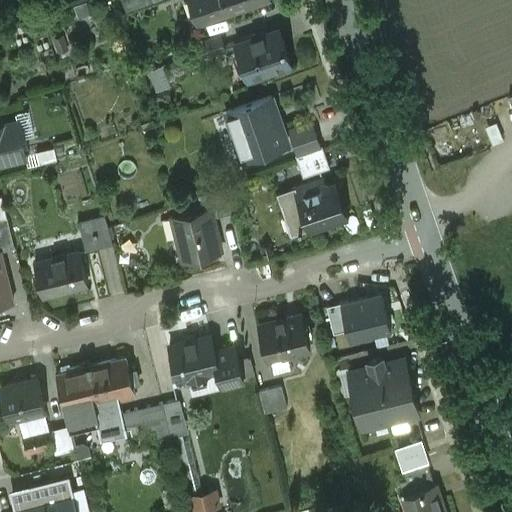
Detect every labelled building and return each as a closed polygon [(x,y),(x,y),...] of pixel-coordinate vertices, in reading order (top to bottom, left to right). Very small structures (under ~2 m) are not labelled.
[(124,0),(129,12),(162,0),(124,0)] [(192,0),(201,24),(269,0),(192,0)] [(280,27),(236,43),(246,72),(261,67),(263,73),(292,62),(280,27)] [(222,37),(201,44),(205,56),(226,48),(222,37)] [(167,64),(152,69),(159,90),(173,86),(167,64)] [(272,96),(227,111),(238,141),(245,139),(250,152),(264,147),(265,152),(289,143),(272,96)] [(0,123),(0,162),(27,157),(25,149),(29,148),(26,136),(22,137),(18,119),(0,123)] [(313,123),(290,131),(298,154),(321,146),(313,123)] [(41,160),(58,156),(56,147),(39,150),(41,160)] [(326,151),(299,160),(304,176),(331,167),(326,151)] [(322,177),(278,192),(286,218),(304,212),(309,226),(297,230),(298,232),(347,216),(335,181),(325,185),(322,177)] [(227,185),(211,191),(218,216),(233,212),(227,185)] [(211,191),(199,195),(194,212),(212,207),(214,217),(218,216),(211,191)] [(194,212),(173,217),(183,259),(222,250),(214,217),(212,207),(194,212)] [(105,214),(79,221),(87,250),(113,243),(109,226),(105,214)] [(8,217),(0,218),(0,248),(2,248),(2,251),(15,247),(8,217)] [(0,248),(0,303),(14,300),(2,251),(2,248),(0,248)] [(80,251),(35,262),(43,295),(88,284),(80,251)] [(384,292),(328,304),(334,331),(347,329),(350,341),(392,333),(384,292)] [(301,313),(258,324),(267,360),(310,349),(301,313)] [(211,335),(170,345),(178,380),(218,370),(220,370),(215,351),(211,335)] [(236,346),(215,351),(220,370),(218,370),(222,386),(244,380),(236,346)] [(119,356),(85,365),(84,363),(81,363),(82,366),(59,371),(59,369),(56,370),(71,431),(97,424),(99,435),(126,428),(119,399),(137,394),(126,352),(118,354),(119,356)] [(371,367),(350,372),(355,393),(363,427),(418,414),(405,359),(383,364),(382,358),(370,361),(371,367)] [(350,374),(338,377),(343,396),(355,393),(350,374)] [(38,377),(2,386),(10,419),(21,417),(44,411),(46,411),(38,377)] [(282,384),(259,390),(265,413),(288,407),(282,384)] [(181,397),(164,401),(170,425),(172,436),(190,431),(181,397)] [(164,401),(127,410),(133,434),(170,425),(164,401)] [(44,411),(21,417),(25,436),(49,430),(44,411)] [(25,436),(24,436),(28,452),(32,451),(34,460),(56,454),(50,430),(49,430),(25,436)] [(421,441),(398,448),(404,467),(427,459),(421,441)] [(427,459),(404,467),(408,479),(432,473),(427,459)] [(408,479),(401,481),(405,493),(400,494),(406,511),(444,511),(432,473),(408,479)] [(15,511),(79,511),(70,475),(10,490),(15,511)] [(195,510),(223,506),(220,487),(192,491),(195,510)]
